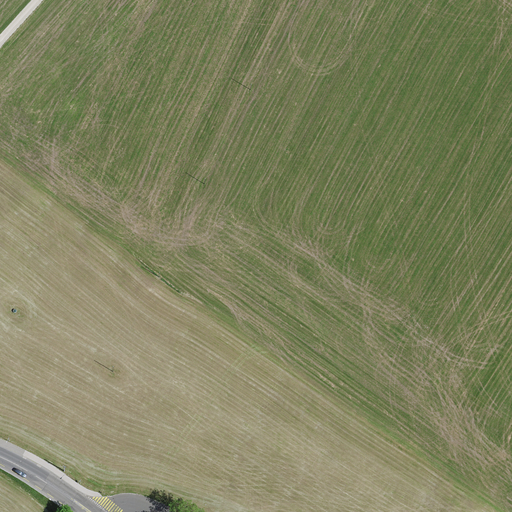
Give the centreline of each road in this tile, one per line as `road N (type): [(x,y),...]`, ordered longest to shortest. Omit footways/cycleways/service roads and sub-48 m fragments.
road 1 (trunk): [(11,345),(15,249),(27,196),(52,101),(99,0)]
road 2 (unclassified): [(339,511),(245,430),(87,364),(45,362)]
road 3 (secondary): [(128,511),(48,403)]
